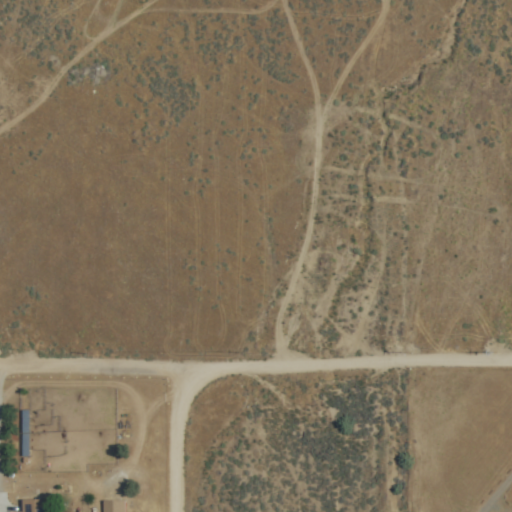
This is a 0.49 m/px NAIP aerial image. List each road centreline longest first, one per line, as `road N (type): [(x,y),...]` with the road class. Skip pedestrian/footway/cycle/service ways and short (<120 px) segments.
road 1 (residential): [(511,359),(179,369)]
road 2 (track): [(179,369),(0,369)]
road 3 (residential): [(179,369),(176,511)]
